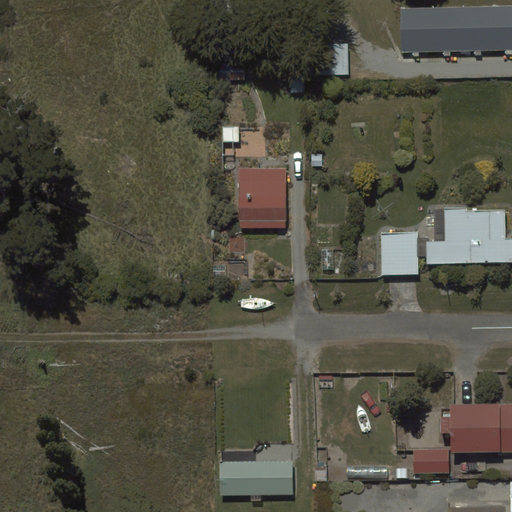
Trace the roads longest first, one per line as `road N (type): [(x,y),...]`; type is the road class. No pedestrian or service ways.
road 1 (unknown): [(0,323),(244,312),(291,328)]
road 2 (residential): [(291,328),(511,326)]
